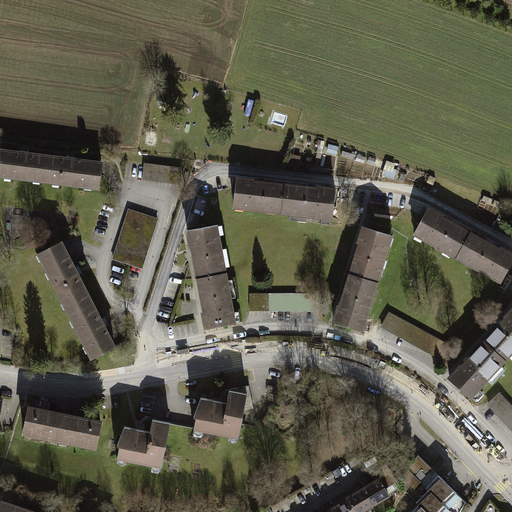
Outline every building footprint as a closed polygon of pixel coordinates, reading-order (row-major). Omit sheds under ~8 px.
[(163,98),(156,100),(159,109),(166,107),(163,98)] [(2,151),(0,167),(0,179),(48,185),(52,157),(2,151)] [(52,157),(48,185),(97,191),(100,163),(52,157)] [(181,167),(142,164),(141,180),(179,183),(181,167)] [(384,169),(382,176),(393,178),(395,172),(384,169)] [(231,210),(281,215),(285,184),(235,179),(231,210)] [(281,215),(331,220),(335,189),(285,184),(281,215)] [(157,219),(127,209),(110,260),(140,270),(157,219)] [(467,233),(424,209),(408,237),(451,261),(467,233)] [(227,270),(219,227),(189,233),(197,275),(227,270)] [(379,279),(393,236),(365,227),(351,269),(379,279)] [(511,257),(467,233),(451,261),(495,285),(511,257)] [(61,243),(36,255),(65,310),(90,298),(61,243)] [(351,269),(333,324),(361,333),(379,279),(351,269)] [(227,270),(197,275),(207,330),(237,324),(227,270)] [(312,294),(247,294),(247,311),(312,311),(312,294)] [(90,298),(65,310),(91,362),(116,349),(90,298)] [(503,362),(511,352),(511,306),(480,341),(503,362)] [(440,340),(387,312),(378,329),(431,357),(440,340)] [(468,400),(503,362),(480,341),(444,378),(468,400)] [(198,398),(192,429),(237,437),(244,394),(227,391),(225,403),(198,398)] [(511,407),(497,393),(485,406),(511,433),(511,407)] [(33,404),(27,433),(62,440),(67,411),(33,404)] [(67,411),(62,440),(97,447),(103,417),(67,411)] [(122,427),(117,458),(161,465),(169,423),(151,420),(149,432),(122,427)] [(410,464),(419,480),(432,472),(422,456),(410,464)] [(438,476),(425,489),(428,491),(448,511),(461,498),(438,476)] [(389,499),(378,480),(360,490),(372,509),(389,499)] [(348,499),(355,511),(366,511),(372,509),(360,490),(347,498),(348,499)] [(428,491),(415,504),(418,506),(423,511),(448,511),(428,491)] [(33,511),(35,507),(2,497),(0,503),(0,511),(33,511)] [(334,507),(337,511),(355,511),(348,499),(334,507)]
